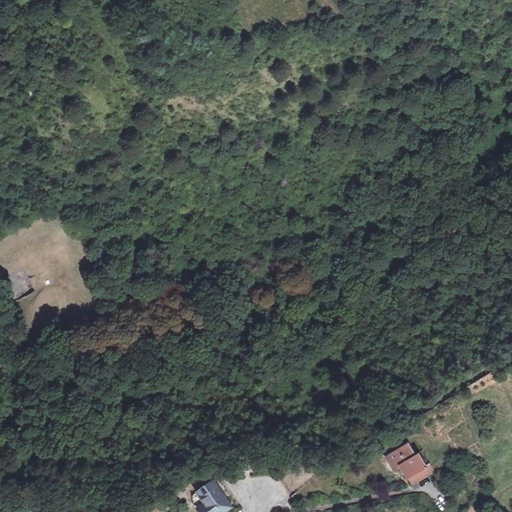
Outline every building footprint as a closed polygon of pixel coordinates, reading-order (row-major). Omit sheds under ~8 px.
[(42,282),(37,271),(30,274),(35,285),(42,282)] [(34,304),(35,310),(38,316),(42,320),(48,323),(54,323),(60,322),(65,319),(69,314),(71,309),(71,303),(69,297),(66,292),(62,289),(56,287),(50,287),(44,289),(39,293),(36,298),(34,304)] [(429,471),(433,468),(428,461),(426,462),(415,446),(413,448),(407,439),(385,454),(394,466),(398,464),(407,478),(425,466),(429,471)] [(310,456),(310,452),(305,451),(304,451),(304,456),(303,456),(301,457),(299,458),(297,460),(296,461),(295,462),(295,463),(294,465),(293,467),(293,469),(293,471),(293,472),(294,475),(295,476),(296,477),(297,479),(298,480),(300,481),(301,481),(303,482),(305,482),(306,482),(307,482),(309,482),(311,482),(314,480),(316,479),(318,477),(319,474),(319,473),(320,470),(320,469),(320,467),(320,466),(319,464),(317,461),(317,460),(316,459),(314,458),(312,457),(310,456)] [(411,483),(429,471),(425,466),(407,478),(411,483)] [(223,511),(231,506),(214,480),(196,492),(204,503),(198,508),(200,511),(223,511)] [(307,489),(298,495),(294,498),(303,510),(314,501),(307,489)]
